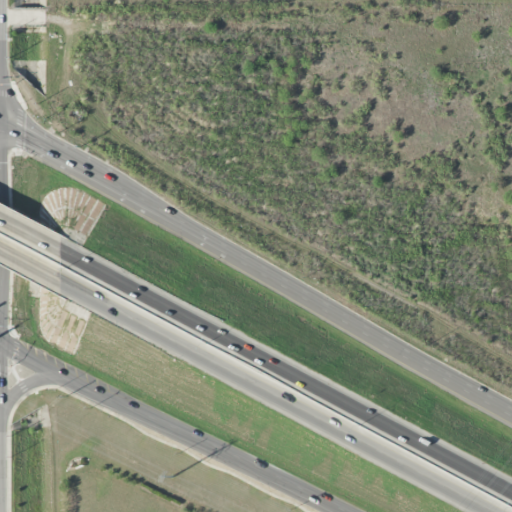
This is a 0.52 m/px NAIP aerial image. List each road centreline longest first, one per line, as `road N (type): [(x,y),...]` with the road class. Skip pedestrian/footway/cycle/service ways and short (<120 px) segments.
road 1 (secondary): [(511,413),(0,129)]
road 2 (motorway): [(511,494),(59,250)]
road 3 (motorway): [(61,282),(486,511)]
road 4 (secondary): [(0,343),(336,511)]
